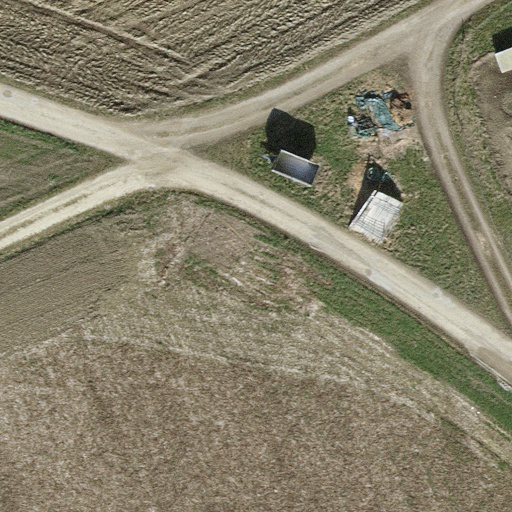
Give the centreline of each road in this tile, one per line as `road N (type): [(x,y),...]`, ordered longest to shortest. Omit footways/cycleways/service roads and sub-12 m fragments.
road 1 (track): [(0,97),(166,149),(331,230),(511,351)]
road 2 (track): [(0,234),(467,0)]
road 3 (track): [(461,3),(429,87),(440,139),(511,292)]
